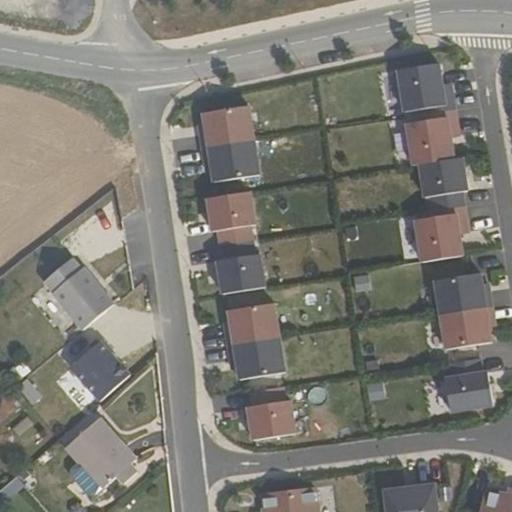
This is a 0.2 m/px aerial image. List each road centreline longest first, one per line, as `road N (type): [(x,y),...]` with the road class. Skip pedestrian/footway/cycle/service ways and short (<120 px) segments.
road 1 (residential): [(189,469),(132,68)]
road 2 (tertiary): [(132,68),(480,12)]
road 3 (residential): [(511,435),(189,469)]
road 4 (residential): [(511,219),(480,12)]
road 5 (tertiary): [(132,68),(0,48)]
